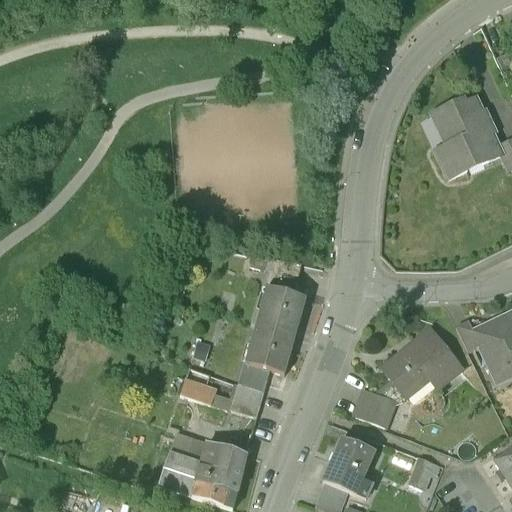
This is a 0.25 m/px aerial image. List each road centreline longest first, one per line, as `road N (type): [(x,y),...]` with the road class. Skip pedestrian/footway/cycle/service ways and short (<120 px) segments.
road 1 (residential): [(351,291),(371,143),(388,97),(410,59),(486,0)]
road 2 (residential): [(274,511),(351,291)]
road 3 (residential): [(351,291),(408,297),(511,283)]
